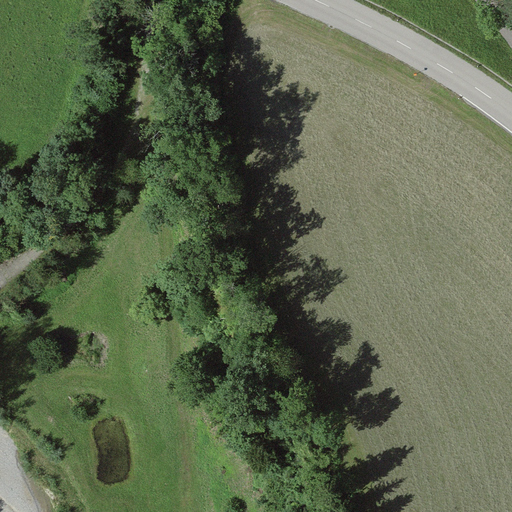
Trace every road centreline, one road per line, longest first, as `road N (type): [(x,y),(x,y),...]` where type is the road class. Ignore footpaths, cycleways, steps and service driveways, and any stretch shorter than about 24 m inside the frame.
road 1 (track): [(0,286),(54,240),(132,139),(156,0)]
road 2 (tertiary): [(511,113),(423,55),(314,0)]
